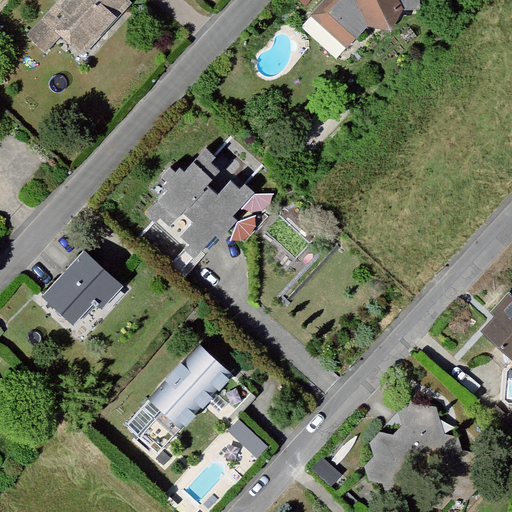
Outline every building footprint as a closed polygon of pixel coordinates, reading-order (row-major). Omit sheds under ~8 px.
[(128,0),(58,0),(23,40),(42,57),(56,42),(80,63),(132,4),(128,0)] [(298,31),(332,62),(364,29),(388,33),(403,13),(418,12),(417,0),(342,0),(328,17),(316,7),(298,31)] [(159,199),(139,221),(151,232),(159,225),(170,235),(183,221),(192,230),(180,243),(191,253),(188,256),(192,259),(215,234),(220,239),(230,228),(226,224),(251,196),(244,190),(240,195),(231,187),(216,203),(205,193),(218,178),(209,170),(218,159),(205,147),(183,172),(177,166),(173,171),(169,167),(153,185),(159,190),(154,195),(159,199)] [(39,300),(72,328),(91,306),(99,313),(120,288),(79,253),(39,300)] [(511,297),(478,333),(511,364),(511,297)] [(198,348),(143,405),(176,436),(230,379),(198,348)] [(363,471),(366,482),(382,486),(387,500),(405,503),(414,496),(406,483),(412,474),(428,475),(434,487),(423,498),(427,511),(430,511),(444,511),(450,506),(464,510),(483,486),(478,456),(464,455),(459,441),(444,439),(436,410),(406,405),(397,416),(402,429),(392,440),(378,437),(368,447),(373,461),(363,471)] [(240,418),(230,428),(258,455),(267,446),(240,418)] [(210,458),(175,496),(192,511),(197,511),(230,476),(210,458)]
